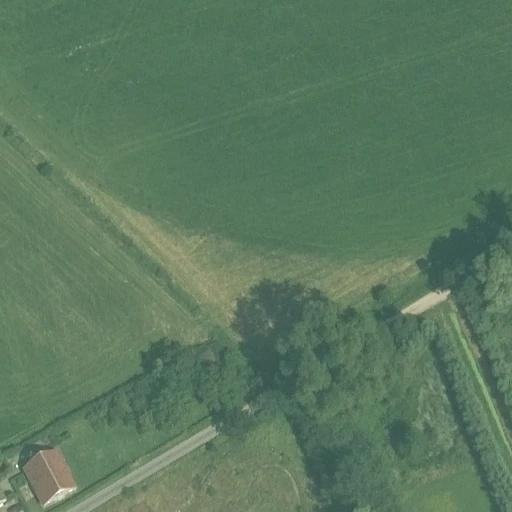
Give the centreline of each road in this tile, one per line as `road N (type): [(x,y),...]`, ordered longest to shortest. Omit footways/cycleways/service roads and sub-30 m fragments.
road 1 (unclassified): [(295,382),(71,511)]
road 2 (track): [(511,251),(295,382)]
